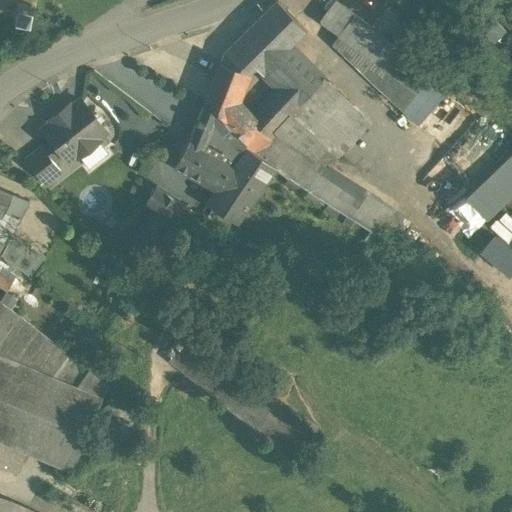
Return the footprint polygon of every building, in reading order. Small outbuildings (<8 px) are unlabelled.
[(0,0),(0,12),(13,15),(12,17),(27,21),(31,4),(15,1),(15,0),(0,0)] [(277,2),(223,55),(220,64),(239,71),(245,59),(264,78),(292,47),(306,32),(277,2)] [(354,15),(337,3),(321,23),(338,36),(354,15)] [(386,10),(372,29),(391,43),(405,24),(386,10)] [(338,36),(333,43),(398,108),(415,116),(437,88),(372,29),(354,15),(338,36)] [(324,80),(292,47),(264,78),(276,90),(256,110),(279,130),(291,116),(324,80)] [(256,110),(249,118),(234,103),(246,74),(239,71),(220,64),(205,102),(236,137),(237,136),(244,144),(256,154),(279,130),(256,110)] [(324,80),(291,116),(332,155),(364,119),(324,80)] [(61,119),(57,120),(43,131),(67,162),(77,154),(80,158),(97,144),(95,141),(104,133),(80,102),(67,112),(66,115),(64,117),(61,119)] [(236,137),(205,102),(199,117),(214,127),(241,158),(246,149),(236,137)] [(332,155),(291,116),(279,130),(256,154),(256,155),(289,179),(289,180),(306,192),(383,242),(385,240),(396,247),(412,228),(319,169),(332,155)] [(214,127),(199,117),(190,141),(175,168),(216,191),(230,175),(233,169),(201,150),(214,127)] [(256,155),(246,148),(246,149),(241,158),(233,169),(230,175),(259,192),(252,203),(265,212),(289,179),(256,155)] [(60,173),(42,151),(26,163),(44,186),(60,173)] [(511,160),(466,205),(486,226),(511,200),(511,160)] [(230,175),(216,191),(207,207),(236,226),(252,203),(259,192),(230,175)] [(187,209),(156,188),(144,206),(175,227),(187,209)] [(0,190),(0,212),(2,214),(11,196),(0,190)] [(27,203),(11,196),(2,214),(19,221),(27,203)] [(479,256),(511,279),(511,277),(511,251),(492,238),(479,256)] [(24,248),(19,260),(5,254),(0,264),(0,286),(10,291),(18,271),(35,277),(44,256),(24,248)] [(0,303),(0,467),(15,474),(25,452),(71,471),(107,384),(0,303)] [(314,434),(189,332),(168,357),(293,459),(314,434)]
